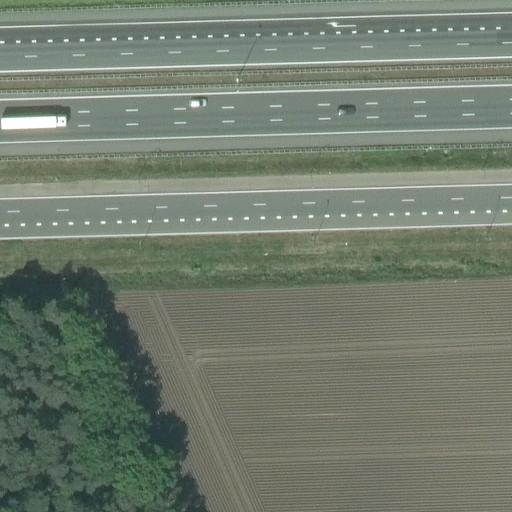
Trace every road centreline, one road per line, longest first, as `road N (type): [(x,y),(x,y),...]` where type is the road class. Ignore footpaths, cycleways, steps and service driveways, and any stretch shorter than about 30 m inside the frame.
road 1 (trunk): [(0,214),(511,200)]
road 2 (motorway): [(511,45),(0,59)]
road 3 (motorway): [(0,125),(511,111)]
